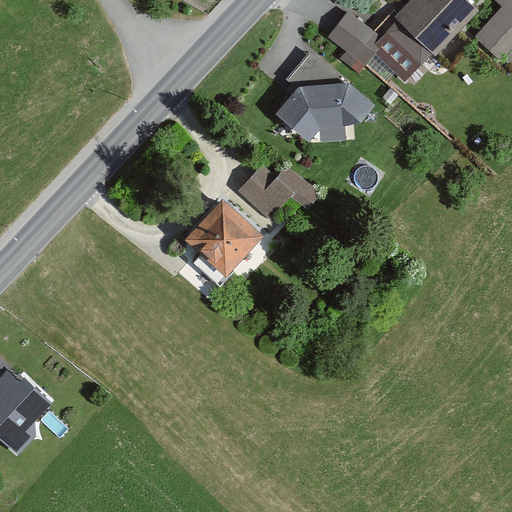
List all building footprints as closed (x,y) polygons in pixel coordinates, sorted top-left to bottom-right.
[(479,11),(466,0),(411,0),(395,17),(399,20),(433,53),(437,56),(479,11)] [(511,51),(511,0),(495,0),(495,1),(501,6),(474,37),(503,62),(511,51)] [(433,53),(399,20),(370,50),(405,82),(433,53)] [(288,83),(269,102),(302,133),(311,123),(343,117),(356,121),(376,98),(303,31),(270,66),(288,83)] [(299,190),(267,160),(245,185),(277,214),(299,190)] [(264,232),(222,197),(192,235),(234,269),(264,232)] [(50,418),(4,374),(0,378),(0,427),(21,448),(50,418)]
